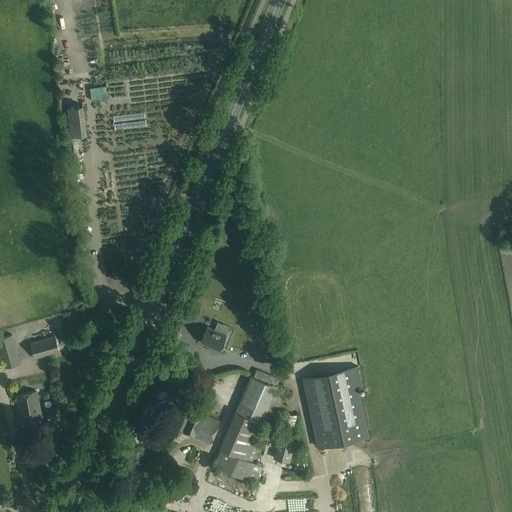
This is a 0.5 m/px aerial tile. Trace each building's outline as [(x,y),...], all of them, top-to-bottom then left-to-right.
[(82,106),(68,108),(72,137),(86,134),(82,106)] [(207,327),(201,341),(219,349),(226,335),(207,327)] [(227,348),(268,353),(270,341),(254,339),(255,331),(241,329),(240,336),(229,335),(227,348)] [(20,362),(12,335),(0,337),(0,356),(3,367),(20,362)] [(55,336),(30,343),(34,358),(59,351),(55,336)] [(357,366),(304,377),(319,447),(368,436),(357,387),(362,386),(357,366)] [(291,393),(286,391),(250,375),(235,410),(264,423),(276,428),(291,393)] [(43,427),(40,411),(37,391),(16,395),(23,431),(43,427)] [(210,443),(219,421),(173,401),(163,423),(164,423),(163,427),(164,429),(172,433),(174,428),(210,443)] [(56,420),(55,413),(56,413),(54,406),(47,408),(48,413),(47,414),(47,415),(48,422),(56,420)] [(264,423),(235,410),(219,447),(220,448),(213,464),(254,482),(262,463),(256,461),(264,444),(256,440),(264,423)] [(278,433),(279,433),(292,437),(298,415),(283,412),(278,433)] [(296,438),(292,437),(279,433),(273,457),(290,462),(292,454),(294,447),(296,438)] [(169,491),(169,499),(186,498),(186,490),(169,491)]
